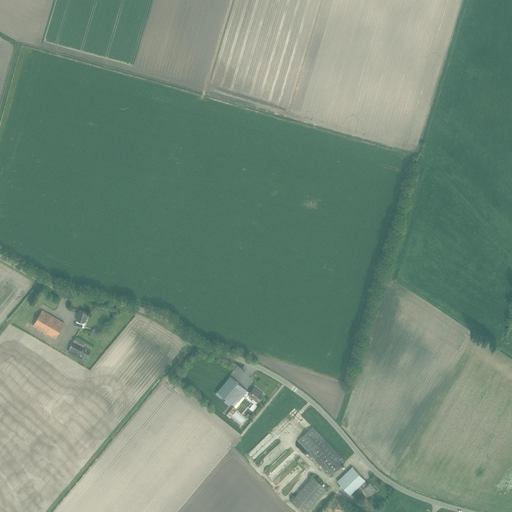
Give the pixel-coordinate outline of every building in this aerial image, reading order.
[(42,310),(40,314),(33,326),(55,339),(64,323),(42,310)] [(79,310),(78,315),(76,320),(77,320),(76,323),(75,327),(81,329),(82,328),(84,328),(86,322),(85,322),(88,313),(79,310)] [(134,323),(118,338),(122,342),(138,328),(134,323)] [(140,327),(101,377),(106,380),(145,330),(140,327)] [(129,366),(153,336),(149,332),(125,363),(129,366)] [(67,352),(85,361),(91,351),(83,347),(85,343),(75,337),(67,352)] [(120,393),(161,340),(157,337),(119,387),(118,385),(115,389),(120,393)] [(174,348),(161,363),(165,366),(178,351),(174,348)] [(97,375),(109,361),(106,358),(93,371),(97,375)] [(257,402),(260,399),(263,395),(259,392),(259,393),(254,389),(250,393),(247,391),(230,376),(217,392),(234,406),(243,396),(246,399),(249,395),(253,399),(251,401),(253,403),(249,408),(253,411),(257,406),(255,405),(257,402)] [(138,377),(123,396),(126,399),(141,380),(138,377)] [(226,418),(229,421),(236,413),(233,410),(226,418)] [(312,427),(308,430),(297,441),(325,470),(323,472),(328,478),(345,462),(312,427)] [(256,450),(247,457),(249,460),(258,453),(256,450)] [(352,467),(348,470),(337,481),(350,495),(361,484),(364,488),(363,489),(368,495),(375,489),(369,483),(368,484),(364,481),(365,480),(352,467)] [(292,502),(303,511),(306,511),(326,490),(312,478),(292,502)] [(357,502),(366,511),(377,511),(379,511),(364,496),(357,502)]
